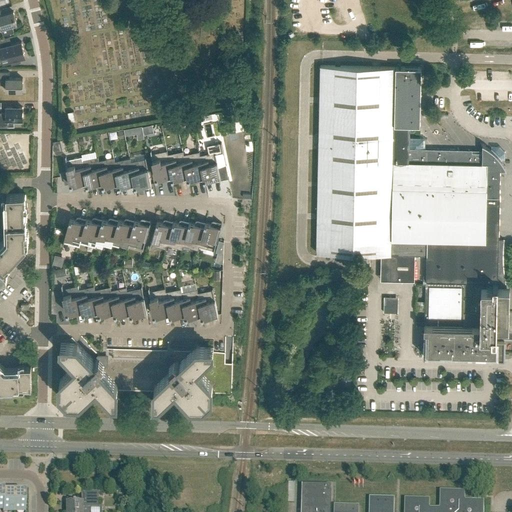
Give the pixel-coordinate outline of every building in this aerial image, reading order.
[(12,25),(17,24),(17,23),(17,22),(16,18),(15,17),(13,11),(0,15),(0,25),(1,29),(2,28),(3,35),(14,32),(12,25)] [(0,39),(0,55),(1,55),(3,62),(11,60),(12,64),(20,62),(19,58),(25,56),(22,42),(8,45),(6,38),(0,39)] [(426,140),(425,140),(425,138),(410,137),(410,125),(420,126),(420,112),(421,67),(401,67),(398,67),(380,67),(372,66),(321,65),(320,99),(320,104),(319,137),(319,151),(318,183),(318,188),(317,215),(317,220),(316,253),(371,254),(391,254),(390,280),(414,281),(415,255),(426,255),(426,270),(426,280),(471,281),(471,283),(506,284),(505,282),(504,277),(504,274),(503,268),(503,263),(503,259),(503,254),(503,251),(503,247),(503,244),(504,239),(499,239),(499,228),(500,172),(501,168),(506,168),(505,166),(505,165),(504,164),(503,162),(502,161),(502,160),(505,160),(505,152),(500,146),(491,145),(491,149),(490,148),(489,147),(488,147),(486,146),(485,145),(484,144),(483,150),(425,149),(425,147),(426,147),(427,146),(428,146),(428,145),(428,144),(428,143),(428,142),(428,141),(427,141),(427,140),(426,140)] [(23,91),(23,78),(9,78),(10,72),(0,71),(0,84),(6,85),(6,91),(23,91)] [(23,120),(23,107),(6,107),(6,113),(0,112),(0,125),(14,126),(14,120),(23,120)] [(200,156),(205,179),(213,178),(214,181),(219,180),(229,178),(226,166),(218,167),(216,154),(223,152),(223,153),(224,153),(221,142),(221,143),(219,144),(218,142),(215,143),(215,145),(208,146),(209,154),(200,156)] [(168,155),(167,150),(167,151),(152,154),(151,150),(156,178),(165,176),(166,179),(171,178),(171,179),(173,178),(168,155)] [(184,155),(183,151),(182,151),(183,152),(168,155),(173,178),(181,177),(182,180),(187,179),(189,179),(184,155)] [(200,156),(199,151),(198,152),(199,152),(184,155),(189,179),(197,177),(198,180),(203,179),(203,180),(205,179),(200,156)] [(83,161),(82,157),(81,157),(67,160),(66,156),(65,156),(71,184),(80,182),(81,185),(86,184),(86,185),(87,185),(83,161)] [(99,161),(98,157),(97,157),(98,158),(83,161),(87,185),(96,183),(97,186),(102,185),(103,185),(99,161)] [(131,162),(135,186),(144,184),(145,187),(150,186),(150,187),(152,187),(146,157),(145,157),(146,159),(131,162)] [(115,162),(114,158),(113,158),(114,158),(99,161),(103,185),(112,183),(113,186),(118,185),(118,186),(119,186),(115,162)] [(131,162),(130,158),(129,158),(130,159),(115,162),(119,186),(128,184),(129,187),(134,186),(135,186),(131,162)] [(0,273),(1,274),(8,274),(7,267),(6,266),(11,261),(27,244),(26,193),(24,193),(18,194),(7,194),(7,201),(7,204),(8,237),(0,245),(0,273)] [(80,242),(86,219),(85,218),(85,219),(80,218),(79,221),(70,218),(63,246),(64,242),(79,246),(80,242)] [(96,243),(102,219),(101,219),(96,218),(95,221),(86,219),(80,242),(95,246),(95,247),(96,243)] [(112,243),(118,220),(117,219),(117,220),(112,219),(111,222),(102,219),(96,243),(111,247),(112,243)] [(128,244),(134,220),(133,220),(128,219),(127,222),(118,220),(112,243),(127,247),(127,248),(129,244),(128,244)] [(128,244),(129,244),(143,248),(142,250),(143,250),(151,221),(149,220),(149,221),(144,220),(143,223),(134,220),(128,244)] [(167,245),(173,221),(172,221),(172,222),(167,220),(166,223),(157,221),(150,248),(151,244),(166,248),(166,249),(167,245)] [(183,245),(189,222),(188,222),(183,221),(182,224),(173,221),(167,245),(181,249),(182,249),(183,245)] [(199,246),(205,222),(204,222),(204,223),(199,221),(198,224),(189,222),(183,245),(197,249),(197,250),(198,250),(199,246)] [(214,225),(205,222),(199,246),(214,250),(213,252),(214,252),(222,223),(220,223),(215,222),(214,225)] [(471,281),(426,280),(426,270),(425,270),(424,354),(479,356),(505,357),(505,343),(505,336),(504,336),(504,335),(507,335),(508,335),(509,334),(510,334),(510,333),(510,332),(510,331),(510,330),(510,329),(509,329),(508,328),(507,328),(504,328),(504,327),(509,327),(510,287),(506,287),(506,284),(471,283),(471,281)] [(79,290),(78,285),(77,286),(78,286),(63,289),(62,285),(61,285),(67,313),(76,311),(77,314),(82,313),(82,314),(83,313),(79,290)] [(95,290),(94,286),(94,287),(79,290),(83,313),(92,312),(93,315),(98,314),(100,314),(95,290)] [(111,291),(110,286),(110,287),(95,290),(100,314),(108,312),(109,315),(114,314),(114,315),(116,314),(111,291)] [(127,291),(132,315),(140,313),(141,316),(146,315),(146,316),(148,315),(142,286),(141,286),(142,288),(127,291)] [(127,291),(126,287),(126,288),(111,291),(116,314),(124,313),(125,316),(130,315),(132,315),(127,291)] [(166,292),(165,288),(164,288),(165,289),(150,292),(149,288),(148,288),(154,316),(163,314),(164,317),(169,316),(170,316),(166,292)] [(198,293),(202,317),(211,315),(212,318),(217,317),(217,318),(219,318),(213,288),(212,288),(213,290),(198,293)] [(182,293),(181,289),(180,289),(181,289),(166,292),(170,316),(179,314),(180,317),(185,316),(185,317),(186,317),(182,293)] [(198,293),(197,289),(196,289),(197,290),(182,293),(186,317),(195,315),(196,318),(201,317),(202,317),(198,293)] [(167,351),(107,349),(106,349),(103,349),(103,353),(102,354),(100,356),(98,357),(97,357),(93,360),(78,343),(77,343),(76,343),(61,343),(61,348),(76,364),(60,380),(59,396),(64,396),(63,401),(80,401),(96,386),(112,402),(117,402),(117,391),(154,392),(154,404),(159,404),(171,392),(180,393),(191,405),(207,405),(208,401),(212,401),(212,394),(232,395),(233,364),(232,364),(225,364),(225,353),(213,353),(214,347),(213,347),(197,347),(192,352),(188,352),(187,352),(174,351),(168,351),(167,351)] [(18,367),(18,368),(6,368),(0,362),(0,389),(13,389),(15,387),(23,387),(25,388),(32,388),(31,371),(31,367),(19,367),(18,367)] [(330,511),(331,487),(302,486),(301,511),(483,511),(484,502),(465,501),(464,500),(465,492),(440,491),(440,508),(439,509),(430,509),(429,508),(429,500),(405,499),(404,511),(393,511),(394,499),(370,498),(369,511),(358,511),(359,507),(334,506),(334,511),(330,511)] [(82,503),(67,503),(67,511),(89,511),(89,509),(99,509),(100,492),(83,493),(82,503)] [(3,508),(3,511),(2,511),(14,511),(14,510),(14,493),(4,493),(3,493),(3,508)] [(14,510),(14,511),(25,511),(25,493),(14,493),(14,510)]
